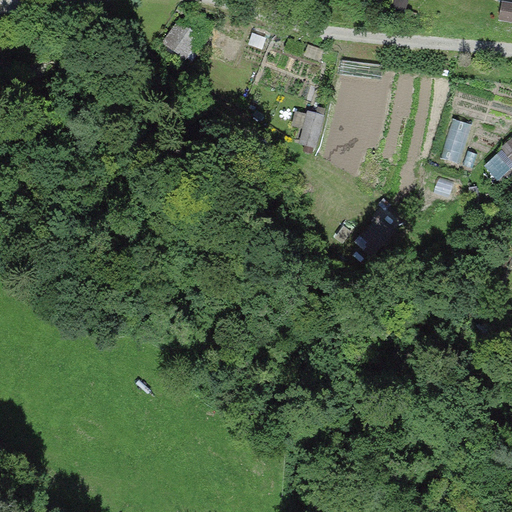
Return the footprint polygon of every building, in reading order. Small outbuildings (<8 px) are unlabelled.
[(212,37),(184,20),(169,46),(196,63),(212,37)] [(350,71),(386,75),(387,66),(351,61),(350,71)] [(329,115),(300,110),(297,127),(308,129),(305,145),(322,149),(329,115)] [(462,161),(473,124),(459,120),(448,157),(462,161)] [(511,183),(511,141),(493,173),(511,183)] [(383,216),(360,242),(378,258),(401,232),(383,216)] [(351,226),(339,240),(371,267),(377,260),(358,243),(364,236),(351,226)]
